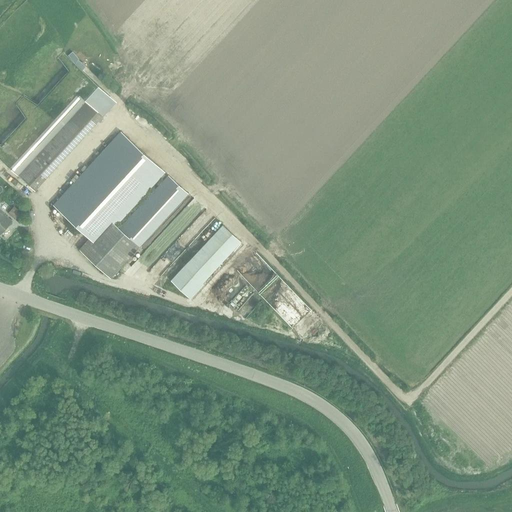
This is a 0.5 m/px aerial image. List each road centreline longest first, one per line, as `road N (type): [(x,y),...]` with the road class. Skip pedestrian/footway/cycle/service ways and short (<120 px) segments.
road 1 (tertiary): [(392,511),(352,431),(305,395),(0,287)]
road 2 (track): [(248,237),(410,400),(511,290)]
road 3 (track): [(82,318),(132,354),(296,417),(335,454),(358,511)]
road 4 (track): [(410,400),(442,470),(473,477),(511,459)]
